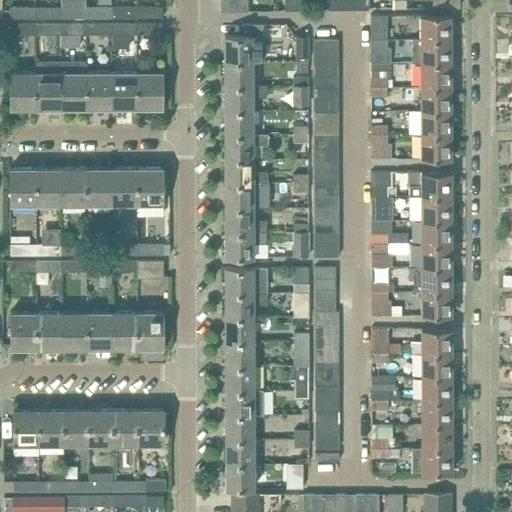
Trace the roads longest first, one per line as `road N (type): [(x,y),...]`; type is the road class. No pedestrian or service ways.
road 1 (residential): [(478,0),(481,511)]
road 2 (residential): [(186,373),(184,134)]
road 3 (residential): [(186,373),(0,378)]
road 4 (residential): [(184,134),(0,136)]
road 5 (residential): [(186,511),(186,373)]
road 6 (residential): [(184,134),(185,0)]
